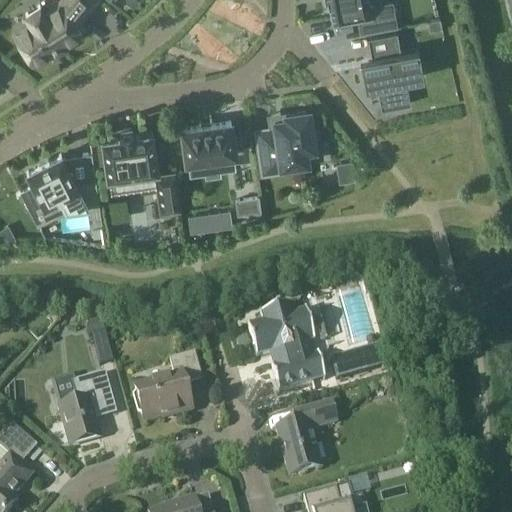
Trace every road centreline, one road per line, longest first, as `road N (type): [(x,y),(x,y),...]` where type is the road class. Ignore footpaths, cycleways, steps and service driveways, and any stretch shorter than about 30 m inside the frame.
road 1 (residential): [(279,0),(276,31),(237,75),(193,89),(63,106)]
road 2 (residential): [(249,462),(215,443),(103,473),(74,488),(54,511)]
road 3 (residential): [(63,106),(130,60),(191,0)]
